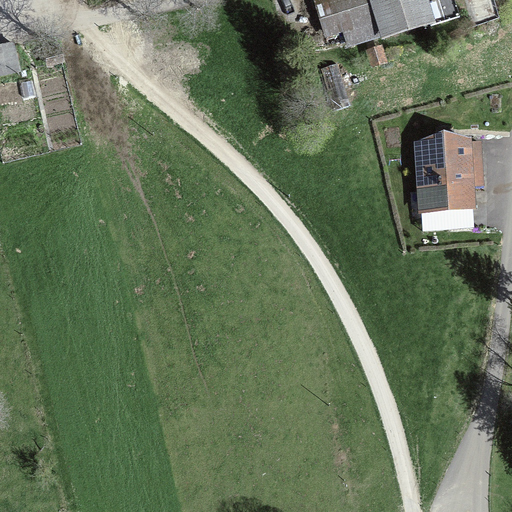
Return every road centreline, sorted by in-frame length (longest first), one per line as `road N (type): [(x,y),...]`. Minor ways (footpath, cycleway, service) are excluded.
road 1 (track): [(417,511),(357,330),(291,226),(167,106),(60,18)]
road 2 (unclassified): [(511,219),(477,511)]
road 3 (unclassified): [(213,0),(137,19),(60,18),(0,37)]
